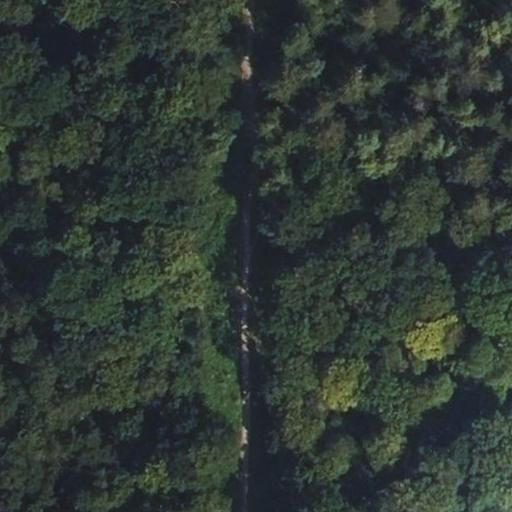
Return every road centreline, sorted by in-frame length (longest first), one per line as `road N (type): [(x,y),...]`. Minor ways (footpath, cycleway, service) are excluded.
road 1 (track): [(241,184),(243,324),(227,511)]
road 2 (track): [(241,184),(511,323)]
road 3 (track): [(0,55),(241,184)]
road 4 (track): [(254,0),(241,184)]
